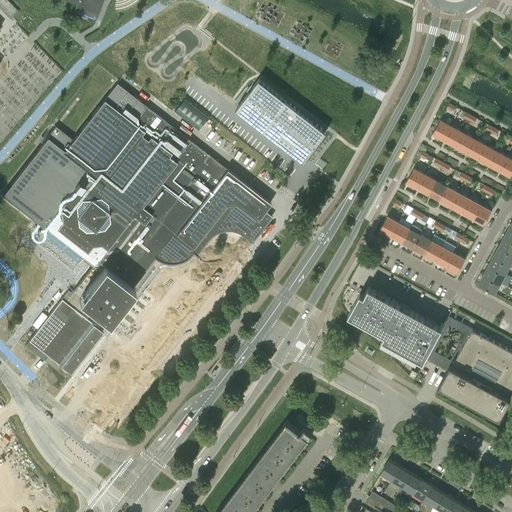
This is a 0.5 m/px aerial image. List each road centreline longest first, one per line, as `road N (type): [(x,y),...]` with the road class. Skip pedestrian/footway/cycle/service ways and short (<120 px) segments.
road 1 (tertiary): [(293,334),(439,71),(460,7)]
road 2 (tertiary): [(440,4),(412,84),(323,241)]
road 3 (tertiary): [(167,511),(286,347)]
road 4 (tertiary): [(262,332),(139,486)]
road 5 (unclassified): [(400,404),(293,334)]
road 6 (unclassified): [(286,347),(400,404)]
road 7 (residential): [(400,404),(333,511)]
